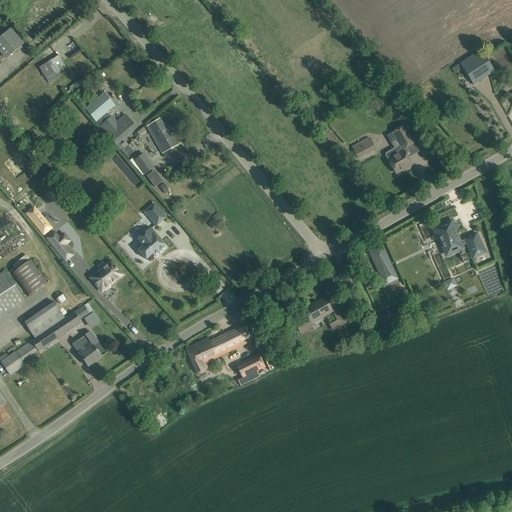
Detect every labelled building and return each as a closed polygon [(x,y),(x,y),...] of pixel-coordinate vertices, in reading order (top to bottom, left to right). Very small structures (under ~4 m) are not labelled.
[(169,1),(170,0),(150,0),(148,2),(153,9),(152,9),(156,14),(157,13),(164,22),(173,14),(177,19),(184,13),(176,4),(174,6),(169,1)] [(216,27),(207,35),(223,52),(232,45),(216,27)] [(10,30),(2,37),(0,38),(0,50),(6,58),(22,45),(10,30)] [(462,69),(473,86),(493,72),(479,52),(451,71),(454,75),(462,69)] [(66,68),(58,55),(47,62),(38,67),(45,77),(54,72),(56,75),(66,68)] [(85,110),(96,122),(115,106),(104,94),(85,110)] [(380,102),(391,115),(399,108),(388,95),(380,102)] [(125,115),(117,123),(112,117),(100,126),(116,145),(136,128),(125,115)] [(170,136),(160,119),(146,128),(161,154),(179,144),(174,134),(170,136)] [(405,128),(393,135),(399,145),(386,153),(385,156),(396,174),(411,165),(403,151),(415,145),(405,128)] [(356,156),(358,159),(375,150),(374,147),(370,139),(352,148),(357,156),(356,156)] [(127,158),(134,153),(127,142),(120,147),(127,158)] [(146,175),(156,168),(145,153),(136,160),(146,175)] [(156,171),(150,176),(156,186),(163,182),(156,171)] [(164,184),(160,187),(165,195),(169,192),(164,184)] [(156,226),(166,218),(155,204),(145,213),(156,226)] [(29,215),(40,231),(46,227),(35,211),(29,215)] [(220,215),(209,225),(213,229),(224,220),(220,215)] [(464,239),(465,240),(459,243),(450,223),(435,230),(438,237),(437,237),(443,249),(444,249),(447,255),(462,248),(461,246),(466,244),(473,258),(485,253),(476,234),(464,239)] [(156,237),(157,236),(150,229),(137,240),(139,241),(143,246),(138,251),(146,260),(152,254),(154,256),(164,248),(165,247),(156,237)] [(54,233),(47,239),(52,245),(59,239),(54,233)] [(72,255),(65,246),(58,252),(66,261),(72,255)] [(368,253),(384,287),(398,280),(382,246),(368,253)] [(31,260),(10,273),(27,297),(47,282),(31,260)] [(111,262),(99,272),(102,276),(94,282),(102,292),(104,290),(105,292),(110,288),(109,286),(122,276),(111,262)] [(0,274),(0,318),(25,302),(5,271),(0,274)] [(454,278),(444,283),(449,291),(458,286),(454,278)] [(306,319),(295,325),(300,333),(311,327),(310,325),(332,313),(337,322),(340,327),(347,323),(338,307),(333,299),(326,303),(324,298),(315,304),(315,305),(311,307),(310,306),(302,311),(306,319)] [(54,302),(24,323),(34,339),(64,318),(54,302)] [(88,302),(64,318),(34,339),(31,341),(38,350),(38,352),(81,323),(80,321),(84,318),(94,311),(88,302)] [(409,320),(407,315),(403,306),(377,317),(383,331),(409,320)] [(209,342),(208,338),(186,350),(197,374),(207,369),(205,363),(252,341),(244,325),(209,342)] [(95,349),(93,345),(92,345),(97,341),(91,332),(72,345),(88,366),(101,357),(95,349)] [(21,362),(38,350),(31,341),(1,362),(10,376),(24,366),(21,362)] [(257,371),(264,368),(258,355),(236,366),(242,379),(238,381),(240,386),(260,377),(257,371)] [(4,401),(5,401),(0,394),(0,425),(10,418),(3,408),(6,405),(4,401)]
